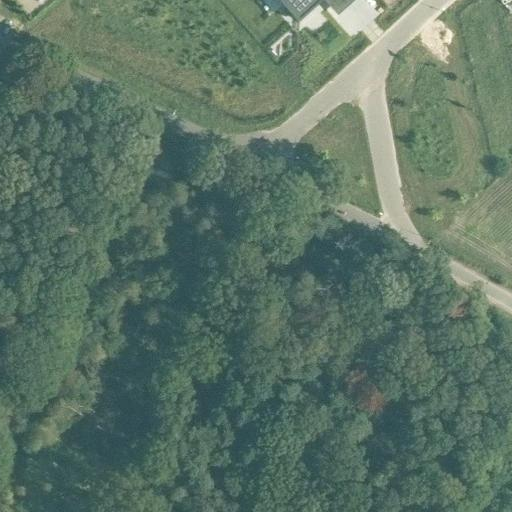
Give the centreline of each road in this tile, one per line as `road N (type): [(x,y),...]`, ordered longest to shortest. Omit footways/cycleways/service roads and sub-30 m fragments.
road 1 (unclassified): [(253,161),(0,43)]
road 2 (unclassified): [(363,63),(402,242)]
road 3 (unclassified): [(402,242),(253,161)]
road 4 (residential): [(363,63),(253,161)]
road 5 (unclassified): [(511,302),(402,242)]
